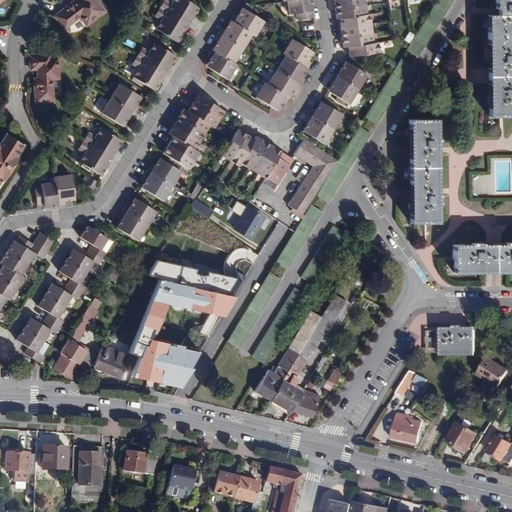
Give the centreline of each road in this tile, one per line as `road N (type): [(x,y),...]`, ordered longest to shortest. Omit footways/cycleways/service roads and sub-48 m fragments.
road 1 (tertiary): [(0,401),(147,411),(319,452)]
road 2 (residential): [(465,0),(351,182),(405,266)]
road 3 (unknown): [(173,417),(275,238),(295,166)]
road 4 (residential): [(319,0),(325,63),(281,125),(182,71)]
road 5 (residential): [(30,0),(11,66),(27,159),(0,208)]
road 6 (tertiary): [(319,452),(511,497)]
road 7 (residential): [(65,213),(100,202),(182,71)]
road 8 (residential): [(418,290),(319,452)]
road 9 (residential): [(5,347),(67,242),(65,213)]
